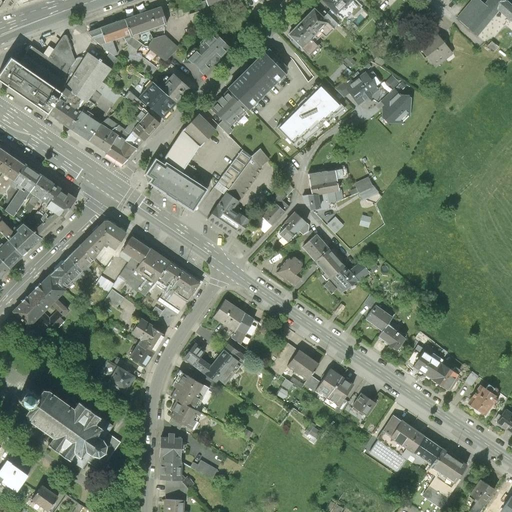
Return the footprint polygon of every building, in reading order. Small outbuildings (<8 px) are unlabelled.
[(207,5),(205,0),(199,2),(203,14),(209,11),(207,5)] [(239,0),(228,0),(234,15),(247,10),(239,0)] [(322,0),(331,8),(339,16),(355,0),(354,0),(322,0)] [(480,0),(470,0),(457,18),(477,36),(499,10),(511,22),(511,4),(507,0),(486,0),(484,3),(480,0)] [(160,6),(124,18),(130,36),(137,34),(166,24),(160,6)] [(314,8),(301,21),(318,37),(322,34),(325,37),(334,28),(323,17),(314,8)] [(339,16),(331,8),(327,13),(338,24),(342,28),(346,23),(339,16)] [(200,10),(189,15),(193,27),(205,22),(200,10)] [(323,17),(334,28),(338,24),(327,13),(323,17)] [(439,20),(434,14),(424,21),(429,28),(431,26),(439,20)] [(130,36),(124,18),(99,27),(104,42),(111,39),(122,36),(123,38),(130,36)] [(301,21),(287,34),(308,54),(316,45),(314,43),(318,37),(301,21)] [(453,53),(431,26),(429,28),(414,40),(435,67),(453,53)] [(104,42),(99,27),(87,32),(98,44),(100,43),(104,42)] [(198,79),(230,48),(212,30),(181,61),(198,79)] [(8,58),(0,70),(0,81),(46,112),(60,92),(62,90),(73,60),(66,34),(62,36),(53,49),(48,57),(42,53),(30,46),(18,64),(8,58)] [(164,34),(152,38),(146,47),(162,59),(165,61),(178,47),(164,34)] [(130,36),(123,38),(127,45),(136,52),(142,44),(135,40),(130,36)] [(104,42),(100,43),(102,48),(113,55),(117,54),(111,39),(104,42)] [(498,47),(492,41),(487,45),(494,51),(498,47)] [(142,44),(136,52),(156,67),(162,59),(146,47),(142,44)] [(48,57),(53,49),(48,46),(42,53),(48,57)] [(284,72),(263,51),(228,86),(230,88),(249,107),(284,72)] [(76,58),(73,60),(62,90),(84,106),(95,90),(101,81),(110,69),(86,52),(81,58),(79,57),(76,58)] [(356,62),(349,55),(343,61),(350,67),(356,62)] [(344,97),(349,94),(358,106),(365,100),(366,101),(372,97),(372,95),(379,90),(364,71),(353,81),(350,78),(334,89),(344,97)] [(158,87),(175,102),(188,89),(171,73),(158,87)] [(392,76),(386,81),(393,89),(394,88),(399,83),(392,76)] [(95,90),(101,95),(109,101),(106,109),(109,112),(113,104),(120,95),(101,81),(95,90)] [(151,81),(137,96),(161,118),(175,102),(158,87),(151,81)] [(397,86),(402,90),(406,85),(402,81),(397,86)] [(290,156),(341,105),(320,84),(269,135),(290,156)] [(249,107),(230,88),(210,107),(223,120),(229,127),(249,107)] [(410,116),(409,96),(400,94),(394,88),(393,89),(380,101),(384,106),(382,107),(381,117),(387,123),(401,124),(410,116)] [(66,130),(84,106),(62,90),(60,92),(46,112),(44,116),(66,130)] [(101,95),(95,90),(84,106),(66,130),(86,143),(100,123),(87,115),(101,95)] [(126,99),(140,110),(142,108),(147,112),(145,105),(129,91),(123,97),(126,99)] [(131,130),(147,112),(142,108),(140,110),(123,128),(116,135),(123,140),(131,130)] [(159,123),(147,112),(131,130),(143,141),(159,123)] [(199,114),(182,129),(198,145),(214,130),(199,114)] [(86,143),(104,155),(116,135),(123,128),(107,117),(100,123),(86,143)] [(229,127),(223,120),(218,124),(228,135),(233,131),(229,127)] [(182,129),(160,163),(163,165),(165,162),(181,173),(187,164),(198,145),(182,129)] [(136,149),(143,141),(131,130),(123,140),(136,149)] [(104,155),(120,166),(136,149),(123,140),(116,135),(104,155)] [(11,181),(23,163),(0,147),(0,173),(1,174),(11,181)] [(251,157),(260,167),(269,159),(260,148),(250,156),(251,157)] [(228,189),(251,157),(250,156),(241,149),(217,182),(222,185),(228,189)] [(228,189),(226,192),(239,201),(261,168),(260,167),(251,157),(228,189)] [(160,163),(155,159),(145,173),(151,177),(148,182),(191,211),(206,189),(181,173),(165,162),(163,165),(160,163)] [(293,162),(284,168),(290,177),(298,171),(293,162)] [(27,193),(40,175),(23,163),(11,181),(23,190),(27,193)] [(308,173),(311,195),(318,195),(325,193),(338,191),(338,189),(335,170),(326,171),(326,170),(308,173)] [(390,189),(374,171),(367,177),(354,183),(356,188),(349,191),(351,195),(358,193),(362,201),(378,193),(381,197),(390,189)] [(11,181),(1,174),(0,175),(0,194),(1,195),(11,181)] [(27,193),(37,199),(50,182),(40,175),(27,193)] [(44,206),(58,187),(50,182),(37,199),(41,202),(39,204),(41,206),(37,212),(41,215),(42,212),(45,207),(44,206)] [(62,218),(75,200),(58,187),(44,206),(45,207),(47,209),(62,218)] [(273,202),(284,212),(289,206),(282,200),(286,195),(278,188),(269,198),(273,202)] [(338,191),(325,193),(327,202),(336,201),(343,198),(341,188),(338,189),(338,191)] [(11,216),(27,193),(23,190),(22,191),(18,189),(3,210),(11,216)] [(226,192),(206,221),(230,237),(233,231),(239,235),(249,220),(238,213),(241,209),(236,205),(239,201),(226,192)] [(307,195),(302,196),(302,202),(306,206),(309,206),(310,210),(320,208),(318,195),(311,195),(307,195)] [(260,216),(270,226),(284,212),(273,202),(260,216)] [(63,219),(62,218),(47,209),(46,211),(49,214),(44,218),(43,216),(45,214),(42,212),(41,215),(38,218),(40,221),(30,231),(39,238),(56,223),(57,224),(63,219)] [(290,222),(279,234),(286,240),(290,235),(292,237),(298,230),(306,222),(294,211),(286,219),(290,222)] [(371,217),(362,215),(359,225),(368,228),(371,217)] [(0,233),(6,240),(9,237),(7,235),(11,231),(0,220),(0,219),(0,233)] [(125,233),(107,221),(102,221),(77,245),(92,259),(102,246),(104,248),(106,245),(113,250),(125,233)] [(306,222),(298,230),(302,235),(308,231),(308,225),(306,222)] [(39,238),(30,231),(20,223),(14,230),(15,231),(9,237),(6,240),(5,241),(21,256),(39,238)] [(311,229),(308,231),(302,235),(295,239),(299,244),(314,235),(311,229)] [(316,234),(301,247),(314,261),(328,248),(316,234)] [(148,248),(130,236),(120,251),(138,263),(148,248)] [(21,256),(5,241),(2,244),(0,242),(0,260),(8,269),(21,256)] [(92,259),(77,245),(66,256),(81,271),(85,266),(92,259)] [(332,245),(328,248),(314,261),(329,279),(343,266),(347,262),(332,245)] [(138,263),(133,270),(153,283),(168,262),(169,261),(149,247),(148,248),(138,263)] [(133,270),(138,263),(120,251),(119,256),(127,262),(118,276),(126,281),(133,270)] [(63,289),(81,271),(66,256),(48,274),(63,289)] [(287,257),(276,273),(294,286),(300,278),(296,275),(303,266),(302,263),(295,257),(292,257),(290,260),(287,257)] [(90,269),(99,278),(101,276),(104,270),(92,259),(85,266),(89,270),(90,269)] [(364,266),(368,272),(377,265),(372,259),(364,266)] [(0,276),(8,269),(0,260),(0,276)] [(348,272),(343,266),(329,279),(337,288),(341,292),(368,272),(364,266),(361,261),(348,272)] [(199,283),(168,262),(153,283),(163,290),(169,282),(190,296),(199,283)] [(89,270),(85,266),(81,271),(94,284),(99,278),(90,269),(89,270)] [(144,296),(153,283),(133,270),(126,281),(125,282),(144,296)] [(63,289),(48,274),(35,287),(23,299),(10,312),(26,328),(37,318),(43,312),(50,305),(56,299),(65,291),(63,289)] [(113,284),(101,276),(99,278),(94,284),(107,294),(110,288),(113,284)] [(126,281),(118,276),(113,284),(110,288),(111,290),(117,294),(118,293),(125,282),(126,281)] [(331,294),(337,288),(329,279),(322,285),(331,294)] [(169,282),(163,290),(170,295),(172,293),(186,302),(190,296),(169,282)] [(117,294),(111,290),(104,301),(116,309),(123,298),(117,294)] [(56,299),(50,305),(56,310),(62,316),(67,311),(56,299)] [(244,313),(224,300),(212,318),(233,333),(244,313)] [(345,307),(341,303),(334,311),(338,315),(345,307)] [(364,319),(382,332),(388,324),(393,317),(375,304),(364,319)] [(175,315),(165,308),(156,321),(167,328),(175,315)] [(62,316),(56,310),(49,317),(43,312),(37,318),(49,329),(62,316)] [(244,313),(233,333),(231,338),(239,345),(253,319),(244,313)] [(152,355),(165,335),(139,319),(129,334),(138,340),(136,344),(152,355)] [(405,339),(388,324),(382,332),(378,338),(397,351),(405,339)] [(92,345),(89,342),(83,350),(86,353),(92,345)] [(281,375),(286,367),(298,350),(287,342),(269,368),(281,375)] [(152,355),(136,344),(127,358),(144,368),(152,355)] [(205,351),(196,344),(183,360),(192,367),(200,358),(205,351)] [(228,344),(223,350),(238,362),(240,363),(245,357),(228,344)] [(238,362),(223,350),(210,366),(203,375),(214,383),(218,378),(222,381),(238,362)] [(318,364),(298,350),(286,367),(306,381),(310,375),(318,364)] [(430,379),(441,363),(423,351),(412,367),(430,379)] [(117,357),(112,364),(125,372),(129,365),(117,357)] [(203,375),(210,366),(200,358),(192,367),(196,370),(203,375)] [(112,364),(106,360),(99,371),(108,377),(105,383),(123,394),(134,377),(129,374),(128,371),(125,372),(112,364)] [(441,363),(430,379),(449,392),(460,377),(457,375),(460,370),(454,367),(452,370),(441,363)] [(341,377),(330,369),(320,383),(315,390),(327,398),(341,377)] [(203,375),(196,370),(191,378),(209,389),(214,383),(203,375)] [(191,378),(179,371),(171,386),(175,388),(170,397),(175,400),(196,411),(209,389),(191,378)] [(478,376),(471,372),(464,382),(471,386),(478,376)] [(315,390),(320,383),(310,375),(306,381),(303,385),(314,392),(315,390)] [(353,385),(341,377),(327,398),(339,406),(344,399),(353,385)] [(292,384),(285,379),(281,384),(289,389),(292,384)] [(498,398),(480,385),(467,403),(485,416),(498,398)] [(25,414),(27,420),(43,431),(39,436),(43,439),(48,443),(83,468),(87,461),(94,466),(100,471),(120,443),(113,437),(107,433),(112,426),(78,402),(72,398),(68,395),(64,401),(49,390),(42,391),(38,396),(26,387),(21,393),(17,399),(29,408),(25,414)] [(287,392),(281,389),(277,395),(283,399),(287,397),(287,392)] [(376,404),(361,393),(352,407),(367,417),(376,404)] [(344,399),(339,406),(335,411),(339,414),(348,402),(344,399)] [(196,411),(175,400),(169,411),(172,413),(169,418),(171,419),(182,425),(191,431),(200,414),(196,411)] [(511,415),(505,410),(496,424),(511,434),(511,415)] [(383,431),(391,437),(401,421),(393,416),(383,431)] [(182,425),(171,419),(168,423),(179,430),(182,425)] [(411,453),(423,436),(401,421),(391,437),(389,439),(411,453)] [(308,441),(313,445),(322,433),(314,428),(315,426),(310,422),(303,433),(311,438),(308,441)] [(377,439),(383,431),(378,427),(372,435),(377,439)] [(252,433),(246,429),(242,435),(248,439),(252,433)] [(160,462),(179,463),(181,439),(173,438),(173,434),(167,434),(167,438),(159,437),(158,458),(160,458),(160,462)] [(442,449),(423,436),(411,453),(409,455),(416,459),(413,463),(419,467),(423,462),(427,465),(430,467),(442,449)] [(370,452),(398,471),(407,457),(378,439),(370,452)] [(455,484),(467,467),(442,449),(430,467),(455,484)] [(12,463),(6,460),(0,468),(0,484),(2,481),(17,491),(27,476),(11,464),(12,463)] [(197,465),(192,462),(189,467),(213,481),(218,471),(200,460),(197,465)] [(179,463),(160,462),(158,480),(166,481),(180,481),(180,474),(181,464),(179,463)] [(455,484),(430,467),(427,465),(424,469),(436,477),(422,497),(439,508),(455,484)] [(184,479),(180,474),(180,481),(187,489),(194,484),(187,476),(184,479)] [(480,511),(496,491),(481,480),(469,495),(474,499),(473,501),(475,503),(469,511),(470,511),(480,511)] [(180,481),(166,481),(165,499),(183,500),(186,500),(187,489),(180,481)] [(57,497),(41,485),(31,499),(48,510),(57,497)] [(511,511),(511,498),(502,511),(511,511)] [(165,499),(163,499),(162,511),(182,511),(183,500),(165,499)] [(331,500),(328,508),(338,511),(341,505),(331,500)] [(79,511),(83,507),(78,503),(72,511),(79,511)]
